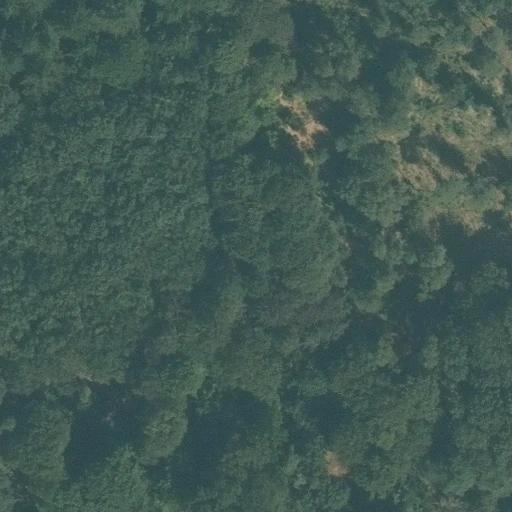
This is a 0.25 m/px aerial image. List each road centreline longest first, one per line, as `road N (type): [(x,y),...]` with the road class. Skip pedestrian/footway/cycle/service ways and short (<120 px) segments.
road 1 (unknown): [(453,511),(428,470),(353,391),(283,253),(273,213),(282,120),(264,44),(266,0)]
road 2 (track): [(131,511),(273,213)]
road 3 (track): [(0,120),(124,0)]
